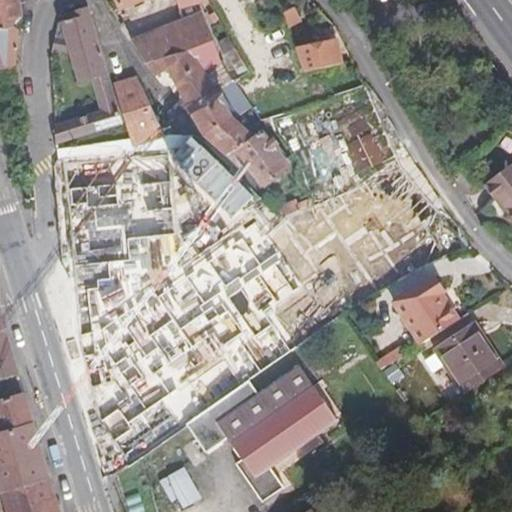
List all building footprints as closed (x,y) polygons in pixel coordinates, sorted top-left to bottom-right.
[(0,0),(0,27),(2,28),(12,17),(11,12),(24,10),(27,0),(0,0)] [(106,0),(111,10),(132,0),(106,0)] [(197,0),(167,0),(171,10),(197,3),(197,0)] [(46,146),(113,124),(80,9),(54,16),(56,23),(53,23),(63,61),(69,83),(83,80),(91,111),(45,126),(46,146)] [(290,15),(286,9),(275,16),(281,31),(294,22),(290,15)] [(193,20),(126,45),(139,66),(188,53),(200,71),(209,68),(210,69),(215,65),(193,20)] [(221,41),(213,47),(231,80),(240,73),(229,54),(221,41)] [(293,73),(331,66),(326,44),(286,53),(293,73)] [(188,53),(139,66),(148,79),(161,71),(181,107),(209,92),(211,95),(221,89),(210,69),(209,68),(200,71),(188,53)] [(122,135),(124,145),(153,138),(127,78),(107,84),(122,135)] [(211,95),(223,115),(243,104),(231,82),(221,89),(211,95)] [(135,147),(57,165),(64,318),(109,474),(177,424),(198,409),(239,381),(356,305),(397,282),(464,251),(408,166),(389,142),(364,89),(270,119),(273,132),(296,162),(297,182),(307,205),(273,219),(270,221),(198,141),(163,139),(135,147)] [(181,107),(198,136),(223,122),(226,120),(223,115),(211,95),(209,92),(181,107)] [(223,122),(198,136),(221,156),(228,150),(243,136),(223,122)] [(266,148),(263,150),(248,132),(243,136),(228,150),(259,186),(282,167),(266,148)] [(511,186),(508,182),(505,180),(480,202),(492,215),(493,214),(500,221),(511,234),(511,186)] [(307,205),(304,200),(287,209),(283,202),(267,210),(273,219),(307,205)] [(428,278),(387,304),(412,344),(450,321),(439,303),(433,294),(437,291),(428,278)] [(467,326),(428,352),(456,396),(496,370),(482,348),(467,326)] [(0,375),(14,372),(7,348),(1,331),(0,330),(0,375)] [(396,347),(371,363),(376,371),(383,366),(401,354),(396,347)] [(218,437),(221,441),(302,384),(289,365),(248,394),(239,381),(198,409),(218,437)] [(383,366),(376,371),(388,389),(395,384),(383,366)] [(308,382),(303,385),(325,416),(329,413),(308,382)] [(302,384),(221,441),(234,459),(245,476),(259,466),(306,433),(327,419),(325,416),(303,385),(302,384)] [(0,398),(0,430),(30,421),(26,406),(22,393),(0,398)] [(198,409),(177,424),(187,437),(197,452),(218,437),(198,409)] [(0,490),(6,511),(57,511),(44,466),(30,421),(0,430),(0,490)] [(312,441),(306,433),(259,466),(265,474),(312,441)] [(245,476),(234,459),(227,464),(243,486),(254,501),(274,487),(265,474),(259,466),(245,476)] [(171,470),(153,479),(172,511),(192,499),(179,474),(175,477),(171,470)]
